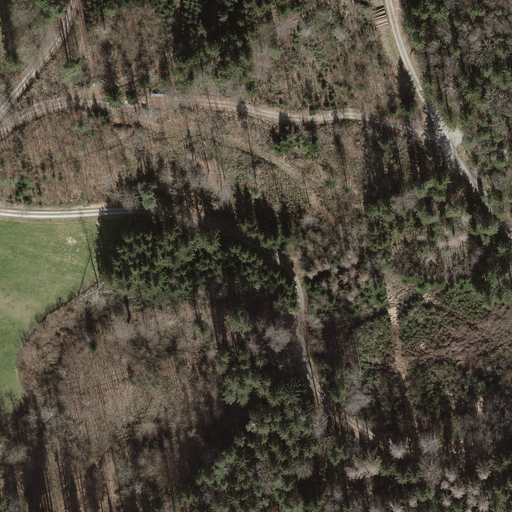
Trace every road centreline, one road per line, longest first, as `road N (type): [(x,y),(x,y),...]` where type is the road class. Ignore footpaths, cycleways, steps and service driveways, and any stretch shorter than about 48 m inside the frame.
road 1 (track): [(0,213),(167,211),(221,225),(289,264),(300,281),(301,354),(325,399),(361,430),(399,449),(448,453),(494,441),(511,427)]
road 2 (track): [(0,132),(36,113),(159,99),(239,106),(272,118),(349,114),(511,157)]
road 3 (track): [(393,0),(445,138)]
road 4 (track): [(72,0),(61,32),(0,113)]
road 5 (track): [(511,238),(445,138)]
